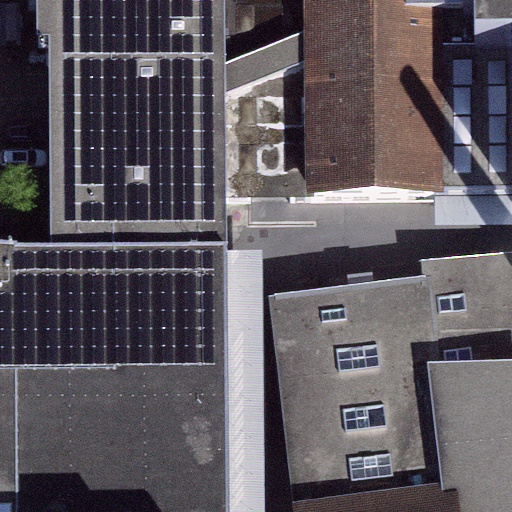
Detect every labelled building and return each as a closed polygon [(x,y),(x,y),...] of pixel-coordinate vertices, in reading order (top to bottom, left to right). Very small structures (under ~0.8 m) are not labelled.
[(50,0),(50,28),(52,258),(114,257),(114,255),(225,255),(225,243),(224,203),(222,0),(50,0)] [(434,203),(432,0),(222,0),(224,203),(434,203)] [(511,0),(432,0),(434,203),(458,203),(492,203),(511,203),(511,0)] [(0,511),(230,511),(230,491),(225,255),(114,255),(114,257),(52,258),(52,262),(0,261),(0,511)] [(324,298),(275,304),(283,372),(291,438),(296,485),(299,511),(511,511),(511,263),(422,273),(422,286),(324,298)]
